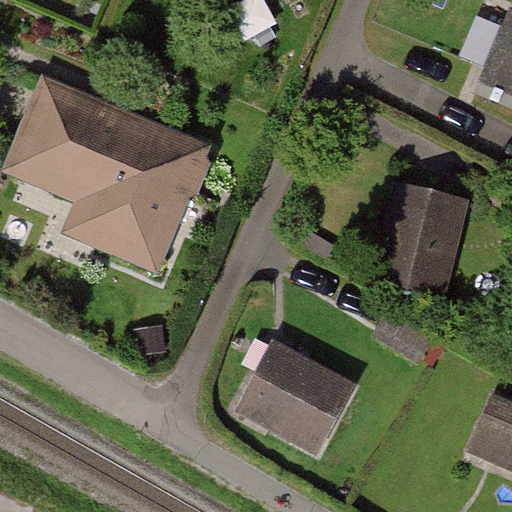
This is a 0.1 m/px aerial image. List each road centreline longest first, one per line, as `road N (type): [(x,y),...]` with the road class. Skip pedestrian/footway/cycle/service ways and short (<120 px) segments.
road 1 (residential): [(165,424),(352,0)]
road 2 (residential): [(0,330),(165,424)]
road 3 (residential): [(165,424),(312,511)]
